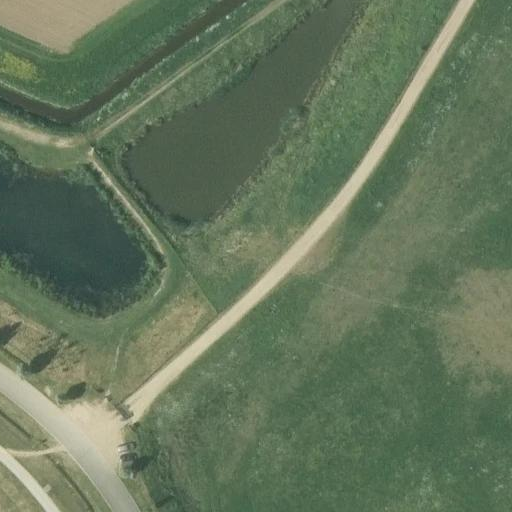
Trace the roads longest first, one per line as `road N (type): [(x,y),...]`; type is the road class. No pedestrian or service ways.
road 1 (track): [(467,0),(389,138),(306,245),(80,451)]
road 2 (track): [(277,0),(93,135)]
road 3 (unclassified): [(0,378),(56,424),(124,511)]
